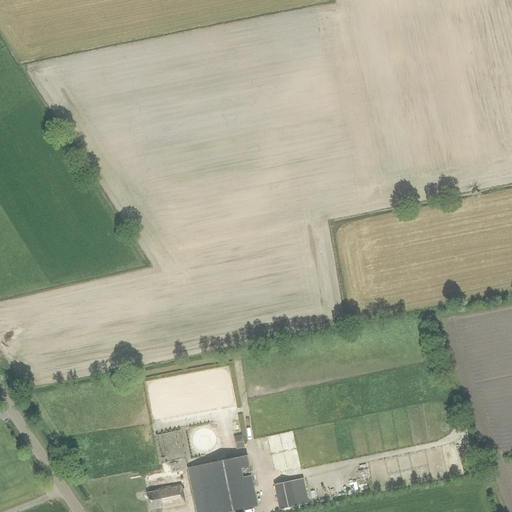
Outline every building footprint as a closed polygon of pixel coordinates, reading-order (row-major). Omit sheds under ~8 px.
[(159,433),(162,459),(185,456),(182,430),(159,433)] [(234,437),(236,449),(244,448),(242,436),(234,437)] [(250,467),(247,456),(187,469),(196,511),(230,511),(258,506),(252,476),(251,476),(249,467),(250,467)] [(186,505),(184,497),(182,485),(161,489),(160,485),(172,483),(170,477),(155,480),(156,485),(154,485),(155,492),(147,494),(150,510),(162,508),(162,509),(186,505)] [(303,479),(277,484),(282,509),(308,503),(303,479)]
